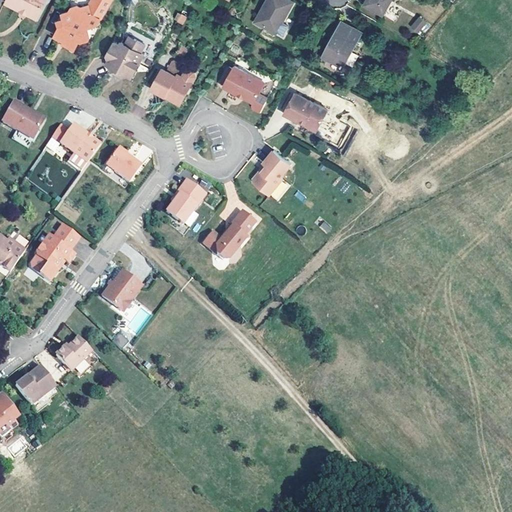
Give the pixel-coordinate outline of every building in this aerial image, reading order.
[(37,19),(46,0),(7,0),(6,3),(20,10),(21,8),(27,12),(28,15),(37,19)] [(98,25),(112,0),(92,0),(89,5),(82,7),(79,5),(72,7),(70,10),(63,12),(65,18),(59,20),(61,27),(56,36),(60,39),(64,41),(65,44),(73,49),(76,48),(80,41),(83,42),(90,40),(92,36),(89,27),(98,25)] [(281,17),(290,0),(267,0),(256,21),(276,33),(277,32),(282,23),(282,22),(279,20),(281,17)] [(282,22),(294,2),(290,0),(281,17),(279,20),(282,22)] [(383,15),(391,0),(367,0),(365,4),(383,15)] [(188,16),(183,13),(178,21),(184,24),(188,16)] [(426,22),(420,17),(417,21),(423,26),(426,22)] [(419,31),(423,26),(417,21),(412,27),(419,31)] [(342,69),(362,33),(342,22),(322,57),(342,69)] [(288,26),(282,23),(277,32),(283,35),(288,26)] [(132,78),(145,54),(142,52),(146,44),(136,38),(128,40),(126,43),(122,41),(120,45),(114,42),(108,54),(105,55),(109,72),(112,71),(116,70),(122,73),(124,77),(128,76),(132,78)] [(184,56),(188,49),(183,45),(178,53),(184,56)] [(172,61),(168,71),(175,75),(181,63),(175,60),(172,61)] [(266,82),(235,66),(234,68),(227,80),(223,77),(220,82),(225,85),(224,86),(238,94),(239,92),(244,94),(245,98),(253,103),(252,105),(253,108),(260,112),(268,98),(259,93),(266,82)] [(227,80),(234,68),(229,66),(223,77),(227,80)] [(182,76),(178,74),(176,76),(175,75),(168,71),(163,68),(151,89),(166,97),(167,95),(182,103),(193,82),(182,76)] [(185,68),(182,76),(193,82),(196,76),(195,72),(185,68)] [(328,111),(296,92),(284,114),(299,122),(300,120),(306,123),(307,126),(314,130),(318,130),(328,111)] [(182,103),(167,95),(166,97),(181,105),(182,103)] [(16,102),(4,122),(20,132),(35,140),(46,121),(31,113),(32,111),(16,102)] [(32,111),(31,113),(46,121),(47,118),(33,109),(32,111)] [(75,154),(87,163),(101,145),(95,140),(90,141),(87,138),(88,135),(74,125),(69,133),(61,144),(75,154)] [(52,138),(61,144),(69,133),(59,126),(52,138)] [(35,140),(20,132),(15,140),(30,149),(35,140)] [(136,157),(143,162),(151,150),(143,145),(136,157)] [(281,176),(291,164),(274,150),(263,163),(265,164),(267,165),(262,171),(259,171),(253,178),(254,182),(269,195),(283,178),(281,176)] [(125,157),(126,156),(124,153),(121,151),(117,151),(106,166),(109,168),(106,172),(111,175),(114,171),(115,171),(125,157)] [(323,158),(313,152),(308,161),(318,167),(323,158)] [(82,171),(87,163),(75,154),(70,161),(82,171)] [(129,160),(125,157),(115,171),(130,183),(142,166),(131,158),(129,160)] [(183,224),(206,194),(186,180),(177,192),(179,194),(173,202),(166,212),(183,224)] [(173,202),(179,194),(177,192),(171,200),(173,202)] [(213,232),(203,244),(212,251),(216,251),(216,255),(223,261),(228,260),(247,238),(244,237),(255,223),(242,212),(230,226),(232,227),(221,239),(220,238),(213,232)] [(327,234),(332,228),(324,221),(319,227),(327,234)] [(32,269),(52,283),(59,273),(56,270),(64,260),(68,263),(70,264),(76,256),(70,251),(81,238),(64,225),(54,239),(49,235),(36,253),(37,257),(32,264),(32,269)] [(230,226),(220,238),(221,239),(232,227),(230,226)] [(7,242),(5,240),(0,247),(0,260),(4,264),(2,266),(10,272),(26,250),(10,238),(7,242)] [(68,263),(64,260),(56,270),(59,273),(68,263)] [(130,303),(141,288),(121,273),(112,285),(113,286),(110,289),(108,288),(100,298),(115,309),(124,308),(129,302),(130,303)] [(124,308),(115,309),(121,314),(130,303),(129,302),(124,308)] [(119,332),(111,341),(121,349),(129,341),(119,332)] [(287,349),(270,333),(264,339),(281,355),(287,349)] [(91,352),(78,338),(68,348),(66,350),(63,348),(55,356),(71,372),(91,352)] [(55,385),(39,365),(14,385),(30,405),(55,385)] [(9,422),(18,416),(2,395),(0,396),(0,427),(3,425),(7,425),(10,423),(9,422)] [(20,439),(8,448),(14,455),(26,446),(20,439)]
